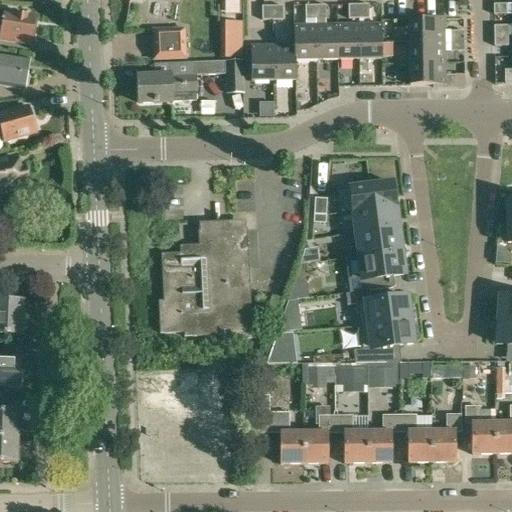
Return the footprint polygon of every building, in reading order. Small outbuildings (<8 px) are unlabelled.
[(494,15),(507,15),(507,5),(494,5),(494,15)] [(316,19),(315,6),(305,6),(305,20),(316,19)] [(325,6),(315,6),(316,19),(325,19),(325,6)] [(359,19),(359,6),(348,6),(348,19),(359,19)] [(368,6),(359,6),(359,19),(369,19),(368,6)] [(272,20),(271,7),(262,7),(262,21),(272,20)] [(271,7),(272,20),(282,20),(282,7),(271,7)] [(0,23),(3,24),(1,40),(31,45),(35,18),(18,15),(18,12),(0,9),(0,23)] [(408,43),(443,42),(443,20),(408,21),(408,43)] [(359,25),(337,26),(338,61),(360,60),(359,25)] [(359,25),(360,60),(382,60),(381,25),(359,25)] [(316,61),(316,26),(294,26),(294,47),(294,62),(316,61)] [(338,61),(337,26),(316,26),(316,61),(338,61)] [(511,27),(507,27),(507,26),(494,27),(494,37),(508,37),(511,36),(511,27)] [(152,31),(153,61),(185,60),(184,30),(152,31)] [(450,33),(450,42),(464,42),(464,32),(450,32),(450,33)] [(508,37),(494,37),(494,47),(508,46),(508,38),(508,37)] [(408,64),(443,64),(443,42),(408,43),(408,64)] [(450,50),(450,52),(464,51),(464,42),(450,42),(450,50)] [(273,82),(272,47),(250,48),(250,82),(273,82)] [(294,47),(272,47),(273,82),(295,81),(294,62),(294,47)] [(0,84),(24,88),(28,61),(0,56),(0,84)] [(137,77),(138,104),(171,103),(196,102),(195,76),(226,75),(225,62),(169,64),(169,76),(137,77)] [(241,62),(225,62),(226,75),(226,94),(242,93),(241,62)] [(444,76),(443,64),(408,64),(409,86),(432,86),(432,90),(455,90),(455,76),(444,76)] [(3,142),(36,133),(28,107),(0,115),(0,133),(1,133),(3,142)] [(334,152),(325,153),(328,176),(337,174),(334,152)] [(0,193),(27,186),(22,167),(13,169),(11,159),(0,162),(0,193)] [(394,207),(391,184),(351,189),(354,212),(394,207)] [(327,200),(314,199),(313,215),(326,216),(327,200)] [(397,230),(394,207),(354,212),(357,235),(397,230)] [(325,224),(326,216),(313,215),(313,224),(325,224)] [(231,342),(252,341),(246,230),(198,233),(199,245),(180,246),(180,254),(161,255),(164,302),(158,302),(159,335),(184,334),(184,339),(224,337),(224,331),(230,331),(231,342)] [(397,230),(357,235),(360,258),(400,253),(397,230)] [(370,292),(368,281),(403,276),(400,253),(360,258),(363,280),(344,283),(346,295),(370,292)] [(301,281),(294,281),(287,302),(293,301),(307,299),(306,287),(301,281)] [(406,298),(371,302),(370,292),(346,295),(348,307),(366,304),(369,327),(409,322),(406,298)] [(283,300),(272,296),(265,317),(276,321),(283,300)] [(511,322),(511,298),(500,298),(498,322),(511,322)] [(0,301),(0,334),(21,336),(22,302),(0,301)] [(409,322),(369,327),(372,350),(354,352),(355,364),(379,361),(377,350),(412,345),(409,322)] [(511,322),(498,322),(496,345),(511,346),(511,322)] [(0,388),(19,389),(20,361),(0,360),(0,388)] [(334,384),(333,367),(307,368),(308,390),(326,389),(326,384),(334,384)] [(431,379),(462,379),(461,367),(431,367),(431,379)] [(345,383),(361,383),(361,368),(345,368),(345,383)] [(410,378),(420,378),(420,369),(398,369),(398,380),(410,381),(410,378)] [(504,369),(495,369),(495,395),(504,395),(504,369)] [(273,376),(260,376),(259,418),(271,418),(270,397),(274,397),(273,376)] [(495,425),(496,456),(511,455),(511,408),(510,409),(510,402),(495,401),(494,425),(495,425)] [(0,436),(18,437),(18,435),(22,435),(22,424),(18,423),(19,410),(0,409),(0,436)] [(495,425),(494,425),(480,425),(480,409),(465,409),(465,426),(471,426),(472,456),(496,456),(495,425)] [(431,433),(432,465),(456,464),(455,433),(461,433),(461,417),(446,418),(446,433),(431,433)] [(319,433),(303,434),(304,466),(327,465),(327,435),(333,435),(333,418),(318,418),(319,433)] [(367,465),(367,433),(351,433),(351,418),(337,418),(337,434),(343,434),(343,465),(367,465)] [(382,433),(367,433),(367,465),(391,465),(390,434),(397,434),(397,418),(382,418),(382,433)] [(432,465),(431,433),(415,433),(415,418),(401,418),(401,434),(407,434),(407,465),(432,465)] [(304,466),(303,434),(288,434),(287,419),(273,419),(273,436),(279,435),(280,466),(304,466)] [(18,437),(0,436),(0,462),(17,463),(17,461),(21,461),(22,449),(18,448),(18,437)]
